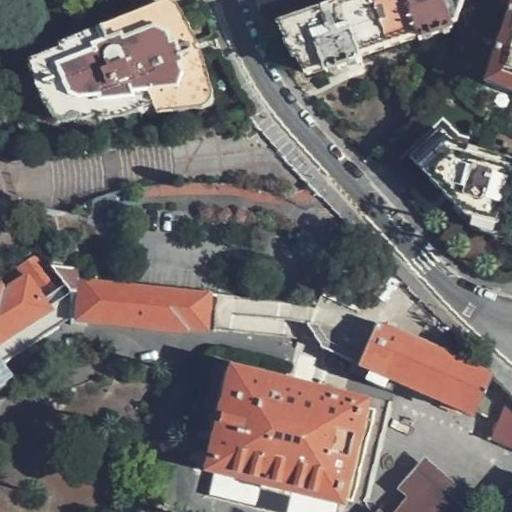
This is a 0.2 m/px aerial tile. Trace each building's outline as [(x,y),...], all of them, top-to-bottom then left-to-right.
[(392,48),(373,0),(357,0),(279,25),(307,73),(392,48)] [(373,0),(392,48),(450,31),(450,26),(456,24),(462,0),(373,0)] [(511,94),(511,0),(503,0),(501,7),(509,11),(486,86),(511,94)] [(57,35),(31,47),(63,122),(94,111),(97,117),(116,111),(117,114),(155,103),(157,109),(204,102),(208,93),(176,15),(166,8),(63,45),(57,35)] [(508,231),(511,216),(511,162),(459,147),(448,135),(416,167),(430,181),(464,220),(508,231)] [(43,256),(0,283),(0,343),(46,312),(46,310),(70,293),(81,294),(79,320),(81,323),(187,333),(188,329),(207,330),(210,295),(85,282),(85,272),(54,270),(43,256)] [(476,419),(492,376),(428,345),(404,334),(349,319),(330,316),(322,351),(354,366),(391,383),(476,419)] [(356,434),(363,409),(284,387),(286,378),(215,360),(203,412),(214,416),(203,468),(263,482),(263,492),(289,499),(292,489),(340,501),(349,466),(352,466),(360,436),(356,434)] [(511,397),(511,396),(492,442),(511,450),(511,397)] [(460,511),(455,507),(464,496),(433,467),(406,498),(416,507),(411,511),(460,511)]
